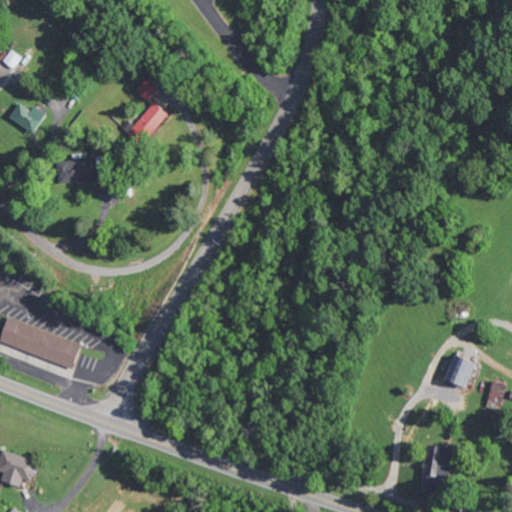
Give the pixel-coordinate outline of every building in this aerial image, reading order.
[(163,81),(149,72),(136,93),(150,102),(163,81)] [(32,106),(31,109),(18,102),(9,119),(34,133),(45,113),(32,106)] [(168,115),(154,103),(127,133),(141,145),(168,115)] [(59,162),(61,184),(93,181),(93,171),(96,170),(95,158),(59,162)] [(82,345),(8,317),(0,338),(0,341),(73,369),(82,345)] [(443,381),(466,388),(474,362),(451,355),(443,381)] [(502,406),(507,385),(493,381),(488,403),(502,406)] [(421,491),(439,493),(441,478),(449,479),(452,448),(426,445),(421,491)] [(0,478),(0,481),(16,489),(21,479),(28,482),(36,464),(3,449),(0,455),(0,472),(2,473),(0,478)]
